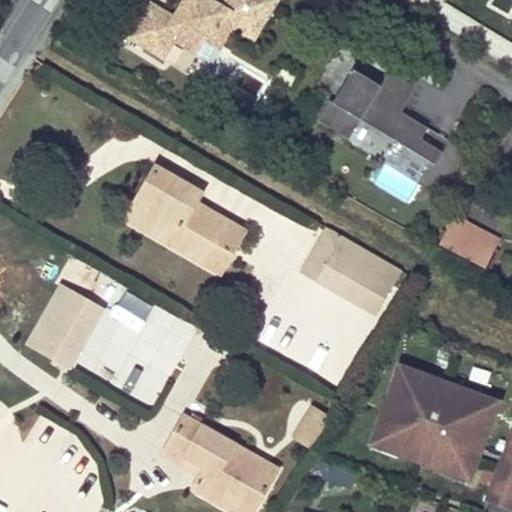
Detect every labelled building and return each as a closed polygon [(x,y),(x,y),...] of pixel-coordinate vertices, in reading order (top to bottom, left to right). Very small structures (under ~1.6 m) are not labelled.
[(149,0),(126,38),(141,47),(156,56),(171,30),(201,49),(206,41),(214,46),(227,25),(233,28),(246,37),(260,34),(276,7),(275,0),(221,0),(220,2),(216,0),(181,0),(173,13),(151,0),(149,0)] [(171,30),(156,56),(165,60),(175,42),(211,64),(233,28),(227,25),(214,46),(206,41),(201,49),(171,30)] [(381,85),(354,69),(334,102),(330,99),(318,119),(350,139),(361,119),(436,165),(444,152),(422,139),(429,128),(398,109),(402,103),(407,106),(423,78),(396,61),(396,62),(381,85)] [(134,73),(129,82),(146,92),(152,83),(134,73)] [(362,165),(349,187),(361,193),(374,171),(362,165)] [(150,167),(130,202),(146,211),(141,220),(168,236),(164,245),(209,270),(219,253),(224,256),(238,229),(201,208),(194,210),(185,205),(188,201),(193,191),(150,167)] [(201,208),(188,201),(185,205),(194,210),(201,208)] [(164,245),(168,236),(141,220),(146,211),(130,202),(120,220),(164,245)] [(480,265),(487,254),(493,243),(446,216),(433,238),(480,265)] [(380,316),(405,273),(333,232),(309,275),(380,316)] [(209,270),(214,273),(224,256),(219,253),(209,270)] [(106,315),(65,292),(33,349),(74,371),(106,315)] [(409,372),(396,367),(391,380),(405,385),(409,372)] [(405,385),(391,380),(369,441),(389,448),(388,451),(445,472),(446,469),(465,476),(487,415),(474,410),(479,397),(454,389),(452,396),(431,389),(434,381),(409,372),(405,385)] [(454,389),(434,381),(431,389),(452,396),(454,389)] [(492,402),(479,397),(474,410),(487,415),(492,402)] [(331,425),(313,415),(298,441),(316,451),(331,425)] [(187,421),(166,457),(190,472),(199,466),(207,471),(202,479),(195,492),(225,509),(232,498),(256,511),(258,511),(276,482),(250,467),(254,459),(187,421)] [(511,421),(499,458),(511,463),(511,421)] [(389,448),(369,441),(366,449),(386,456),(388,451),(389,448)] [(511,463),(499,458),(492,478),(511,485),(511,463)] [(280,474),(254,459),(250,467),(276,482),(280,474)] [(190,472),(202,479),(207,471),(199,466),(190,472)] [(445,472),(443,477),(462,484),(465,476),(446,469),(445,472)] [(511,501),(511,485),(492,478),(486,492),(511,501)] [(511,501),(486,492),(484,499),(509,508),(511,501)] [(230,511),(256,511),(232,498),(225,509),(230,511)]
